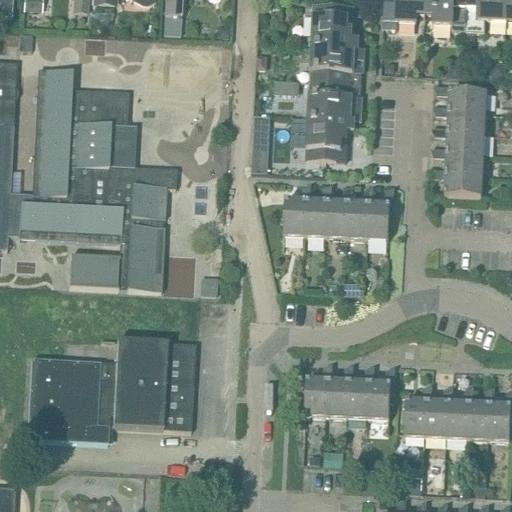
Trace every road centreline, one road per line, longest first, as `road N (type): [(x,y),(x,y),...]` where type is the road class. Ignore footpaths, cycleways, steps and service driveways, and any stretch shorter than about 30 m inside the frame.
road 1 (residential): [(257,336),(266,312),(239,191),(247,0)]
road 2 (residential): [(411,305),(421,90)]
road 3 (residential): [(248,511),(257,336)]
road 4 (residential): [(257,336),(357,334),(411,305)]
